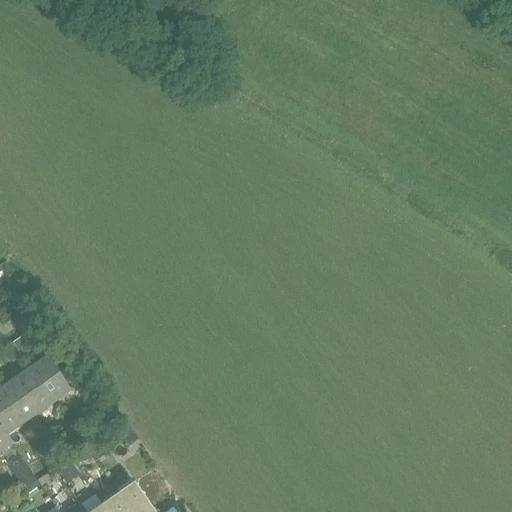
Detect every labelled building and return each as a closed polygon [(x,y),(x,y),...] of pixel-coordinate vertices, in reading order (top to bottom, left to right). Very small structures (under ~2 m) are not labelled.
[(5,307),(0,310),(0,322),(11,315),(5,307)] [(21,337),(12,343),(20,355),(29,349),(21,337)] [(20,355),(12,343),(3,349),(12,361),(20,355)] [(46,356),(30,367),(53,401),(69,390),(46,356)] [(14,378),(37,412),(53,401),(30,367),(14,378)] [(0,387),(0,392),(21,423),(37,412),(14,378),(0,387)] [(6,434),(21,423),(0,392),(0,427),(12,444),(13,443),(6,434)] [(0,452),(12,444),(0,427),(0,452)] [(124,442),(115,429),(86,449),(96,462),(124,442)] [(80,475),(71,463),(58,473),(66,484),(80,475)] [(29,471),(16,481),(23,491),(36,482),(29,471)] [(118,494),(130,511),(155,511),(134,482),(118,494)] [(34,485),(22,493),(27,500),(39,492),(34,485)] [(102,504),(107,511),(130,511),(118,494),(102,504)]
